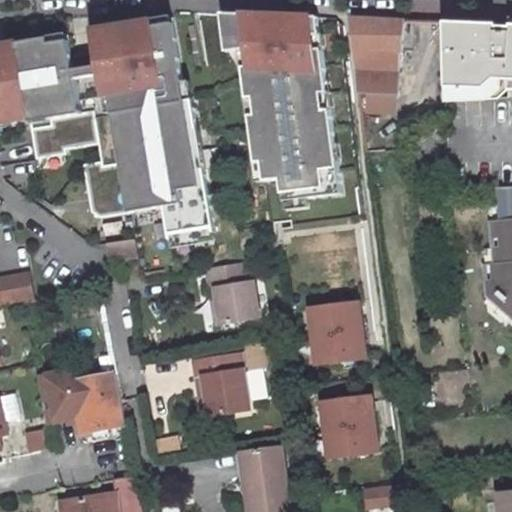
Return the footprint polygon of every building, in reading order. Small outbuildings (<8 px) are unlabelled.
[(208,58),(257,61),(279,62),(300,62),(303,84),(342,85),(351,85),(349,63),(339,64),(333,18),(207,15),(208,58)] [(43,18),(8,22),(29,148),(74,140),(69,113),(61,115),(43,18)] [(349,18),(359,94),(399,96),(404,20),(349,18)] [(511,27),(443,26),(442,92),(476,93),(484,83),(511,84),(511,27)] [(105,173),(87,85),(105,85),(103,38),(59,37),(68,86),(64,86),(69,113),(74,140),(81,178),(105,173)] [(165,86),(165,163),(208,165),(209,110),(185,108),(186,41),(103,38),(105,85),(165,86)] [(300,62),(279,62),(282,88),(288,92),(298,91),(303,84),(300,62)] [(351,85),(342,85),(341,103),(353,103),(351,85)] [(511,188),(488,190),(498,259),(489,260),(493,290),(511,305),(511,188)] [(134,236),(107,241),(110,258),(138,253),(134,236)] [(246,260),(206,267),(210,287),(215,287),(221,323),(259,317),(253,280),(249,280),(246,260)] [(30,272),(0,278),(0,307),(36,300),(30,272)] [(313,306),(317,368),(371,365),(368,303),(313,306)] [(259,413),(252,371),(274,367),(270,347),(192,361),(203,423),(259,413)] [(118,372),(79,380),(90,430),(127,424),(118,372)] [(50,423),(86,415),(79,380),(43,387),(50,423)] [(0,437),(8,436),(5,421),(19,419),(14,394),(0,396),(0,437)] [(376,394),(322,403),(333,464),(387,454),(376,394)] [(45,428),(26,434),(32,455),(51,449),(45,428)] [(162,439),(164,455),(184,453),(182,436),(162,439)] [(284,511),(277,449),(239,454),(242,484),(239,485),(242,511),(284,511)] [(239,454),(234,455),(241,511),(242,511),(239,485),(242,484),(239,454)] [(119,498),(65,508),(65,511),(143,511),(137,478),(116,482),(119,498)] [(397,484),(365,489),(369,511),(401,506),(397,484)]
